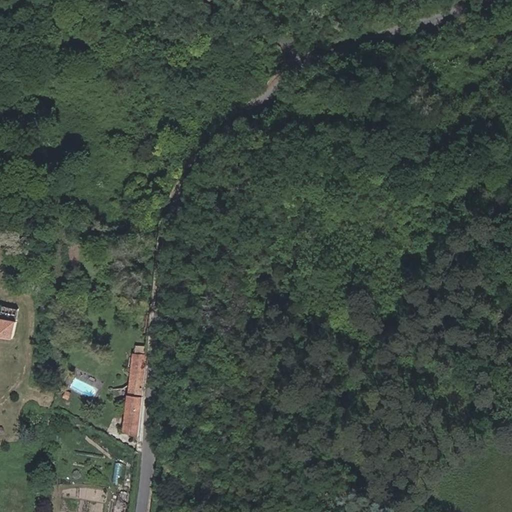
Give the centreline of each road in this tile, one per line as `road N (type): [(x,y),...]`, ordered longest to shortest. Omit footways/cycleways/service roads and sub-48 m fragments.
road 1 (unclassified): [(141,511),(171,219),(211,150),(295,69)]
road 2 (unclassified): [(295,69),(480,0)]
